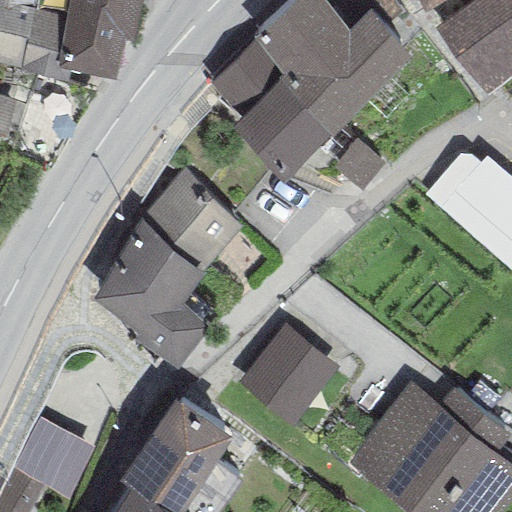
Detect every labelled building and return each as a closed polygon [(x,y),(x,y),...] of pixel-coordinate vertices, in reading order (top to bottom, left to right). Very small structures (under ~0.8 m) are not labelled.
[(0,0),(0,53),(22,57),(31,0),(0,0)] [(31,0),(22,57),(79,67),(84,49),(58,44),(66,0),(31,0)] [(136,0),(66,0),(58,44),(84,49),(88,50),(115,55),(122,19),(133,21),(136,0)] [(257,29),(332,108),(411,33),(380,0),(358,0),(348,10),(338,0),(278,0),(253,25),(257,29)] [(511,0),(450,0),(436,10),(484,74),(511,54),(511,0)] [(332,108),(257,29),(212,71),(237,98),(233,102),(283,155),(332,108)] [(0,124),(5,126),(17,97),(0,90),(0,124)] [(511,168),(486,146),(479,154),(470,146),(458,147),(425,188),(511,260),(511,168)] [(182,162),(145,205),(202,255),(240,211),(182,162)] [(202,255),(145,205),(141,202),(92,285),(139,317),(132,323),(180,351),(202,317),(199,298),(180,285),(202,255)] [(338,361),(284,317),(239,374),(293,417),(338,361)] [(492,511),(511,486),(511,451),(497,440),(510,423),(453,379),(440,396),(410,373),(349,453),(377,474),(427,511),(492,511)] [(133,461),(178,491),(195,501),(193,505),(203,511),(208,511),(240,463),(210,444),(230,413),(175,378),(125,455),(133,461)] [(15,468),(43,481),(63,490),(87,437),(38,415),(15,468)] [(203,511),(193,505),(195,501),(178,491),(133,461),(99,511),(203,511)] [(0,491),(0,511),(24,511),(43,481),(15,468),(0,491)]
